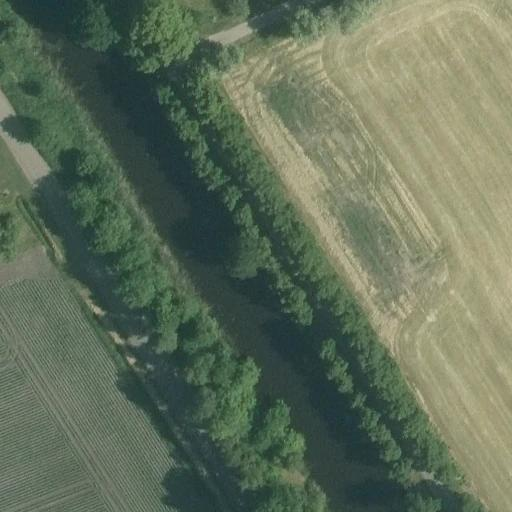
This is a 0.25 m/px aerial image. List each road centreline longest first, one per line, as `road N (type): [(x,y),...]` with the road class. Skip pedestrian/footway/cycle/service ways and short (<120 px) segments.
road 1 (unclassified): [(454,511),(131,0)]
road 2 (unclassified): [(254,511),(0,113)]
